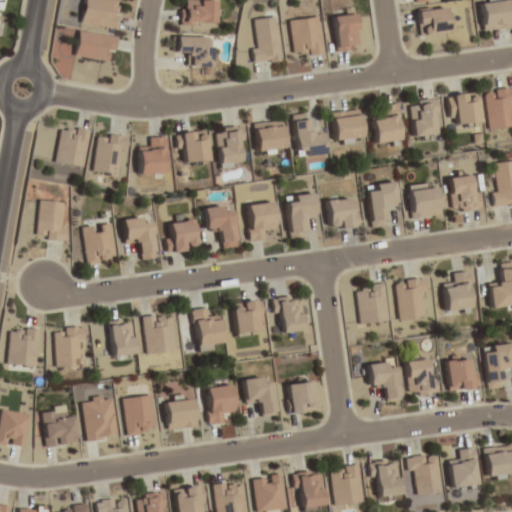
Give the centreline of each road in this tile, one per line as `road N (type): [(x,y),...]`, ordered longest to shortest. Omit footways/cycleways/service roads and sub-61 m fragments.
road 1 (residential): [(0,85),(118,106),(511,55)]
road 2 (residential): [(0,474),(30,480),(511,416)]
road 3 (residential): [(44,286),(83,296),(511,239)]
road 4 (residential): [(0,224),(40,0)]
road 5 (residential): [(345,433),(324,264)]
